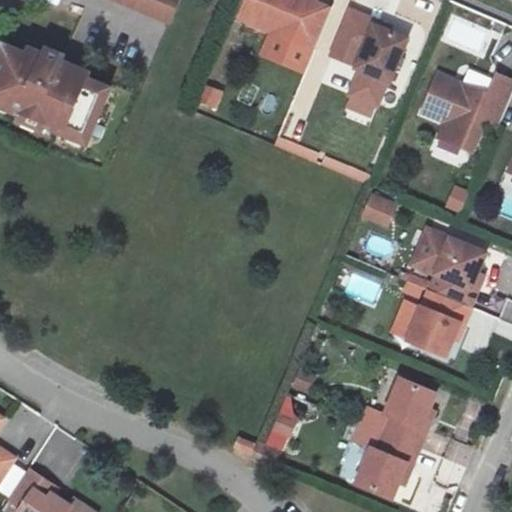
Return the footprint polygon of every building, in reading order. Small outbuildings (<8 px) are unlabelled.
[(106,0),(167,26),(177,0),(106,0)] [(306,0),(244,0),(238,16),(273,31),(314,49),(330,10),(309,1),(306,0)] [(372,25),(374,21),(350,11),(332,53),(355,63),(353,68),(358,70),(387,81),(404,39),(386,31),(372,25)] [(372,25),(386,31),(388,26),(374,21),(372,25)] [(314,49),(273,31),(262,57),(303,74),(314,49)] [(27,59),(4,49),(0,60),(0,103),(15,110),(13,114),(57,132),(59,128),(89,140),(109,93),(86,83),(89,78),(61,66),(63,61),(47,54),(45,60),(29,53),(27,59)] [(387,81),(358,70),(348,95),(352,96),(348,107),(370,116),(375,104),(378,105),(387,81)] [(437,133),(460,142),(469,146),(482,118),(495,123),(511,83),(511,78),(495,72),(486,92),(436,70),(420,108),(443,117),(437,133)] [(205,84),(200,105),(220,109),(224,88),(205,84)] [(477,167),(495,123),(482,118),(469,146),(460,142),(454,158),(477,167)] [(317,153),(276,135),(272,143),(314,161),(317,153)] [(511,137),(501,164),(507,167),(511,156),(511,137)] [(323,155),(319,163),(364,183),(368,174),(323,155)] [(467,192),(455,187),(446,208),(458,213),(467,192)] [(372,194),(362,216),(388,227),(397,205),(372,194)] [(435,272),(450,237),(427,228),(412,264),(434,274),(435,272)] [(438,290),(473,305),(480,291),(471,287),(485,252),(450,237),(435,272),(445,276),(438,290)] [(421,300),(426,289),(429,283),(411,275),(403,292),(421,300)] [(473,305),(438,290),(437,294),(426,289),(421,300),(419,306),(405,338),(445,355),(453,338),(458,340),(473,305)] [(405,338),(419,306),(404,300),(391,332),(405,338)] [(484,357),(498,317),(475,309),(461,349),(484,357)] [(386,431),(420,446),(430,421),(422,418),(433,393),(398,379),(384,413),(393,417),(386,431)] [(288,396),(281,412),(301,421),(308,405),(288,396)] [(393,417),(384,413),(367,406),(353,440),(370,447),(378,451),(386,431),(393,417)] [(0,484),(14,463),(0,453),(0,425),(2,423),(0,421),(0,484)] [(292,430),(276,423),(266,446),(282,453),(292,430)] [(420,446),(386,431),(378,451),(370,447),(355,482),(390,497),(398,478),(405,481),(420,446)] [(254,444),(237,437),(233,447),(250,454),(254,444)] [(57,493),(28,474),(8,503),(22,511),(86,511),(74,504),(70,510),(53,499),(57,493)]
